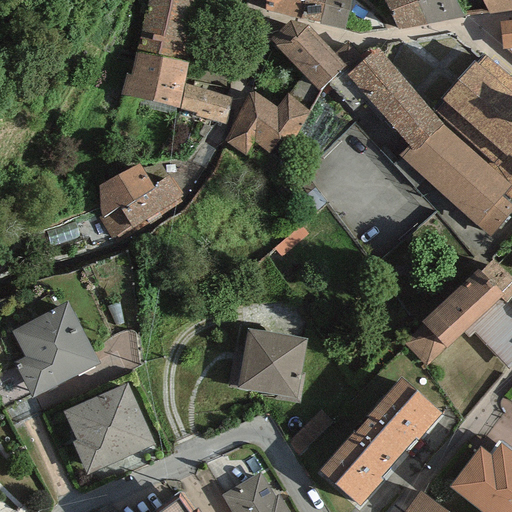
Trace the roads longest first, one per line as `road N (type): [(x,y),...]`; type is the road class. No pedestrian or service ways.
road 1 (residential): [(465,24),(369,40),(257,11),(252,61),(226,128),(184,191)]
road 2 (residential): [(81,511),(251,435),(281,459),(313,511)]
road 3 (residential): [(398,511),(511,371)]
